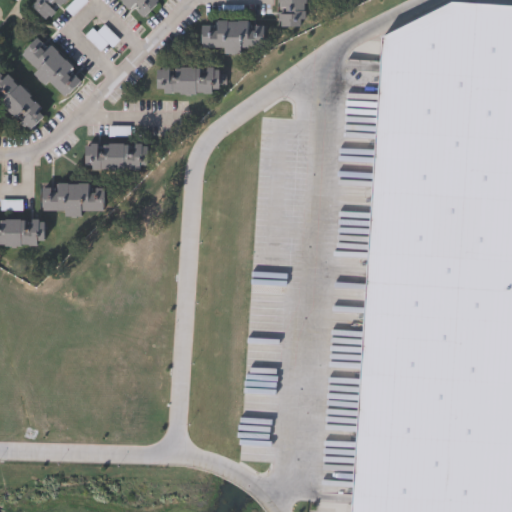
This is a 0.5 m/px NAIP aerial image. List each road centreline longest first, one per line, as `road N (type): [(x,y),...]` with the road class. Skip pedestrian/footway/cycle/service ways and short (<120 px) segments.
road 1 (residential): [(426,0),(324,55),(203,146),(192,183),(173,456)]
road 2 (residential): [(173,456),(0,451)]
road 3 (residential): [(275,511),(238,472),(199,456),(173,456)]
